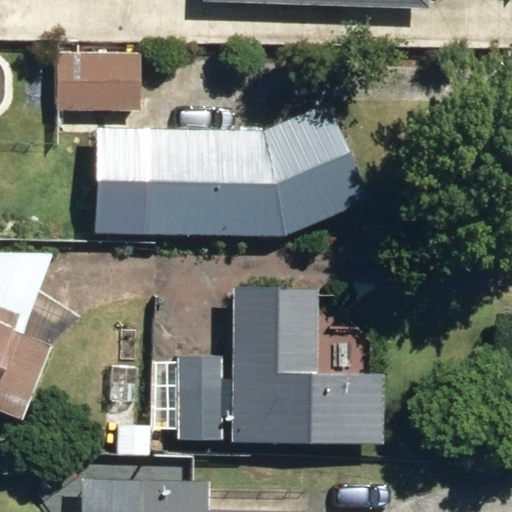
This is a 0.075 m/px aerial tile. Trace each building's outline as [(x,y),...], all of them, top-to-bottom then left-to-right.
[(122,229),(270,234),(356,195),(313,100),(250,129),(126,125),(129,53),(48,50),(45,140),(125,143),(122,229)] [(0,415),(6,418),(40,335),(65,316),(27,289),(42,252),(0,252),(0,415)] [(216,439),(216,442),(368,440),(368,370),(303,371),(302,283),(216,285),(217,353),(164,354),(164,360),(142,359),(142,429),(167,428),(166,438),(216,439)] [(98,431),(127,433),(129,397),(99,397),(98,431)] [(292,511),(292,510),(190,506),(191,480),(122,479),(121,507),(63,506),(62,511),(292,511)]
